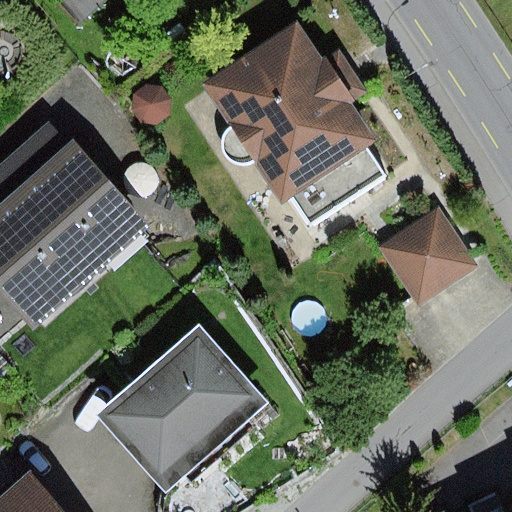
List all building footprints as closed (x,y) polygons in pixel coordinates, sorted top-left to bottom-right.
[(55,0),(79,26),(107,0),(55,0)] [(293,20),(196,85),(276,205),(290,195),(308,223),(381,174),(365,149),(374,142),(293,20)] [(160,87),(142,88),(133,96),(130,111),(139,124),(150,126),(167,116),(169,100),(160,87)] [(142,237),(63,146),(0,200),(0,292),(34,331),(142,237)] [(443,210),(385,247),(421,304),(479,267),(443,210)] [(204,329),(99,427),(169,501),(274,404),(204,329)] [(0,357),(0,378),(10,370),(0,357)] [(69,511),(38,475),(0,506),(0,511),(69,511)] [(501,511),(494,497),(469,509),(470,511),(501,511)]
